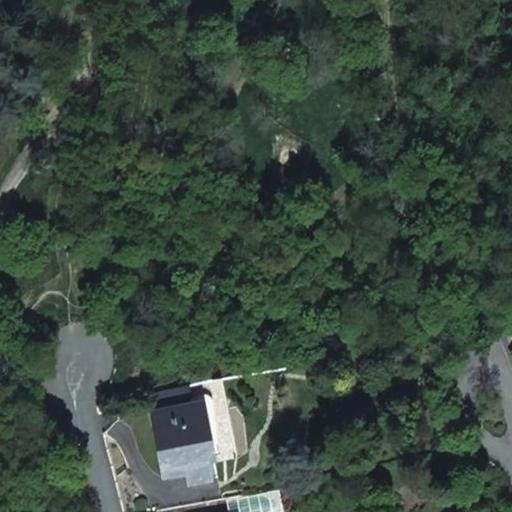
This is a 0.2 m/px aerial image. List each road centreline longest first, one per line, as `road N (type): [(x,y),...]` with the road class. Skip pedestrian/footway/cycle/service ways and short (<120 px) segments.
road 1 (track): [(0,204),(74,78),(89,0)]
road 2 (residential): [(75,371),(106,511)]
road 3 (residential): [(511,453),(477,440),(461,381),(479,363)]
